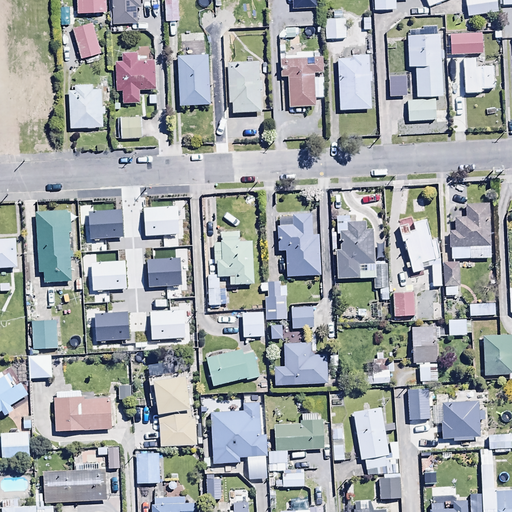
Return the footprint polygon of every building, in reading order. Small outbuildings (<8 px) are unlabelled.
[(105,0),(76,0),(76,5),(81,5),(82,12),(91,12),(91,5),(105,4),(105,0)] [(178,0),(163,0),(164,12),(179,12),(178,0)] [(373,0),(374,10),(395,9),(394,0),(373,0)] [(346,7),(323,8),(324,30),(346,29),(346,7)] [(228,11),(215,11),(216,44),(228,44),(228,11)] [(92,13),(72,19),(81,50),(101,44),(92,13)] [(450,46),(482,45),(481,22),(449,23),(450,46)] [(415,96),(442,95),(441,57),(444,57),(443,32),(437,32),(437,25),(422,26),(422,28),(409,29),(409,34),(407,34),(408,66),(414,66),(415,96)] [(209,44),(177,46),(179,96),(211,94),(209,44)] [(371,46),(337,47),(339,102),(373,100),(371,46)] [(121,61),(115,61),(116,90),(121,90),(121,102),(139,102),(138,90),(154,89),(153,60),(136,60),(136,52),(121,53),(121,61)] [(322,55),(280,57),(280,76),(287,76),(288,106),(315,105),(314,98),(324,98),(323,77),(314,77),(314,72),(323,72),(322,55)] [(475,57),(462,57),(464,91),(484,90),(484,87),(495,87),(494,65),(475,66),(475,57)] [(258,60),(227,62),(228,103),(231,103),(231,113),(261,112),(260,93),(261,93),(261,81),(259,81),(258,60)] [(46,74),(18,75),(19,86),(6,87),(7,103),(19,103),(20,120),(49,119),(48,107),(53,106),(53,96),(47,96),(46,74)] [(49,77),(49,90),(58,90),(58,77),(49,77)] [(74,90),(68,90),(69,128),(102,127),(101,113),(105,113),(104,106),(101,106),(101,88),(92,88),(92,83),(74,84),(74,90)] [(436,120),(435,98),(406,99),(407,121),(436,120)] [(139,106),(119,106),(119,130),(140,129),(139,106)] [(490,258),(489,203),(465,204),(465,216),(453,217),(454,230),(448,230),(449,248),(450,248),(450,259),(490,258)] [(69,211),(35,212),(38,273),(42,273),(43,282),(71,281),(71,269),(77,269),(77,259),(70,260),(68,234),(71,234),(69,211)] [(181,240),(179,212),(138,214),(140,254),(160,253),(160,241),(181,240)] [(285,251),(286,278),(320,276),(318,234),(312,235),(311,213),(291,214),(292,216),(278,217),(279,226),(276,226),(277,251),(285,251)] [(130,249),(129,219),(84,220),(84,251),(130,249)] [(407,224),(397,226),(402,242),(404,241),(413,273),(423,270),(423,268),(431,266),(432,287),(441,287),(440,253),(436,238),(431,240),(426,219),(412,222),(413,229),(409,230),(407,224)] [(339,250),(335,250),(336,279),(360,278),(360,264),(374,264),(373,229),(365,229),(365,221),(346,221),(347,230),(339,230),(339,250)] [(239,232),(220,232),(220,242),(213,243),(213,264),(216,264),(217,277),(229,277),(229,281),(231,281),(231,283),(234,282),(234,284),(252,284),(252,263),(259,263),(259,255),(252,255),(252,241),(239,241),(239,232)] [(0,267),(17,267),(15,238),(0,238),(0,267)] [(167,255),(168,272),(177,271),(177,255),(167,255)] [(443,262),(443,287),(445,287),(445,296),(456,296),(456,287),(460,287),(460,262),(443,262)] [(388,265),(373,265),(373,289),(379,289),(379,295),(388,295),(388,265)] [(208,275),(207,306),(220,306),(220,282),(218,282),(219,279),(216,279),(216,275),(208,275)] [(415,282),(391,284),(393,308),(417,306),(415,282)] [(284,287),(265,288),(267,312),(286,310),(284,287)] [(467,294),(467,308),(496,308),(496,294),(467,294)] [(312,318),(312,297),(290,297),(290,318),(312,318)] [(263,302),(240,303),(241,330),(264,329),(263,302)] [(468,326),(467,310),(447,311),(448,328),(468,326)] [(58,311),(31,311),(32,341),(58,341),(58,311)] [(282,325),(270,326),(270,339),(282,339),(282,325)] [(439,327),(410,328),(411,365),(418,365),(419,382),(436,382),(436,357),(438,357),(438,350),(436,350),(436,338),(439,338),(439,327)] [(213,377),(260,366),(253,337),(206,348),(213,377)] [(156,338),(156,349),(172,350),(172,338),(156,338)] [(311,344),(282,344),(283,367),(273,367),(274,386),(327,384),(327,355),(313,355),(311,352),(311,344)] [(18,366),(18,381),(30,381),(29,379),(50,378),(50,356),(14,357),(14,366),(18,366)] [(393,359),(369,359),(370,373),(362,373),(362,386),(389,385),(389,372),(393,372),(393,359)] [(510,390),(510,373),(499,373),(499,390),(510,390)] [(0,377),(0,411),(3,416),(12,410),(9,406),(27,394),(20,383),(11,389),(3,376),(0,377)] [(130,377),(117,377),(117,390),(130,390),(130,377)] [(242,411),(210,412),(212,465),(239,463),(238,458),(267,456),(265,434),(260,435),(258,395),(250,395),(250,402),(242,403),(242,411)] [(53,397),(54,432),(111,429),(111,427),(115,427),(115,414),(110,414),(110,398),(83,399),(83,396),(53,397)] [(478,400),(441,402),(441,405),(432,405),(433,424),(440,424),(441,440),(453,439),(453,442),(473,441),(473,438),(480,437),(479,421),(484,421),(484,411),(479,411),(478,400)] [(275,451),(286,451),(324,450),(323,429),(321,429),(321,420),(317,420),(316,413),(301,413),(302,424),(274,425),(275,451)] [(28,450),(27,423),(0,423),(0,424),(1,451),(28,450)] [(344,454),(343,425),(331,425),(333,461),(352,460),(351,453),(344,454)] [(504,430),(504,434),(488,435),(488,449),(511,448),(511,441),(511,430),(504,430)] [(159,443),(135,443),(135,475),(160,475),(159,443)] [(511,509),(511,491),(511,489),(496,490),(494,456),(491,456),(491,450),(479,450),(481,494),(481,511),(495,511),(495,510),(511,509)] [(286,451),(275,451),(268,451),(269,481),(274,480),(275,488),(304,487),(303,470),(287,471),(286,451)] [(42,467),(44,495),(109,491),(107,462),(42,467)] [(399,467),(378,468),(379,491),(400,489),(399,467)] [(481,511),(481,494),(469,494),(469,511),(481,511)] [(184,496),(154,498),(154,503),(151,503),(151,511),(197,511),(197,502),(184,502),(184,496)] [(1,511),(35,511),(35,498),(1,498),(1,511)] [(466,511),(467,500),(452,501),(452,509),(443,509),(442,503),(430,503),(430,509),(428,509),(428,511),(466,511)] [(352,502),(352,511),(386,511),(387,509),(374,509),(374,501),(352,502)] [(232,511),(247,511),(247,502),(232,503),(232,511)]
